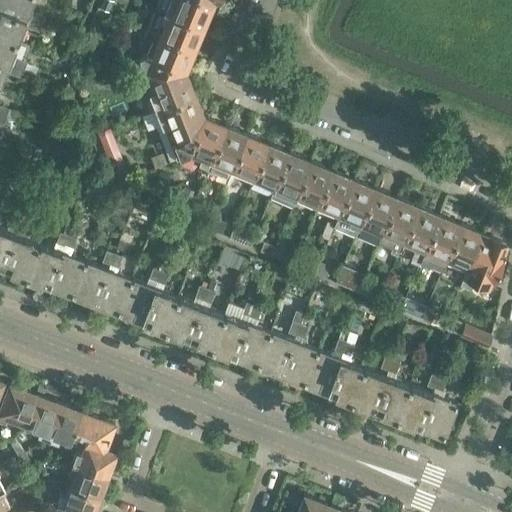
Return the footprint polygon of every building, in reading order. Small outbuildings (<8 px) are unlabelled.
[(32,0),(0,0),(0,6),(27,17),(32,0)] [(100,0),(98,6),(110,11),(113,0),(100,0)] [(168,0),(165,9),(204,25),(214,1),(210,0),(168,0)] [(0,6),(0,32),(18,40),(24,24),(27,26),(39,30),(42,23),(30,18),(27,17),(0,6)] [(156,30),(159,32),(195,46),(204,25),(165,9),(156,30)] [(30,18),(42,23),(45,15),(33,11),(30,18)] [(127,17),(113,12),(110,21),(123,26),(127,17)] [(146,53),(145,53),(184,69),(186,69),(185,69),(195,46),(159,32),(156,30),(147,52),(146,53)] [(18,40),(0,32),(0,59),(9,63),(13,64),(24,69),(37,73),(40,66),(27,61),(12,55),(18,40)] [(184,69),(145,53),(140,55),(145,68),(143,69),(152,89),(149,90),(155,107),(194,91),(186,69),(184,69)] [(0,59),(0,85),(9,63),(0,59)] [(21,76),(24,69),(13,64),(10,72),(21,76)] [(108,82),(105,73),(93,78),(97,87),(108,82)] [(194,91),(155,107),(163,125),(158,127),(171,158),(179,155),(180,157),(186,155),(204,115),(194,91)] [(0,112),(6,115),(17,119),(20,111),(0,103),(0,112)] [(199,164),(207,167),(210,160),(225,124),(204,115),(186,155),(188,154),(189,155),(190,154),(201,159),(199,164)] [(225,124),(210,160),(231,169),(246,132),(225,124)] [(112,182),(118,181),(129,176),(108,125),(97,130),(112,182)] [(246,132),(231,169),(253,178),(268,142),(246,132)] [(268,142),(253,178),(274,187),(289,151),(268,142)] [(150,152),(156,165),(168,160),(163,147),(150,152)] [(289,151),(274,187),(270,195),(292,204),(296,196),(311,160),(289,151)] [(311,160),(296,196),(317,205),(333,169),(311,160)] [(134,169),(135,173),(148,168),(146,164),(134,169)] [(333,169),(317,205),(339,213),(354,177),(333,169)] [(375,186),(354,177),(339,213),(360,222),(375,186)] [(128,186),(126,193),(137,198),(140,191),(128,186)] [(396,195),(375,186),(360,222),(355,232),(377,241),(378,238),(381,231),(396,195)] [(171,212),(185,218),(194,196),(180,190),(171,212)] [(396,195),(381,231),(378,238),(391,244),(389,249),(397,252),(403,240),(418,204),(396,195)] [(418,204),(403,240),(415,246),(411,257),(420,261),(425,249),(440,214),(418,204)] [(196,222),(207,227),(213,210),(203,206),(196,222)] [(0,224),(0,263),(2,265),(21,215),(13,212),(9,223),(8,223),(6,227),(0,224)] [(440,214),(425,249),(446,258),(461,222),(440,214)] [(21,215),(2,265),(26,274),(39,240),(25,234),(27,230),(26,229),(30,218),(21,215)] [(129,215),(125,225),(132,228),(137,218),(129,215)] [(230,223),(214,217),(210,225),(227,231),(230,223)] [(328,237),(335,221),(327,218),(321,234),(328,237)] [(461,222),(446,258),(465,266),(462,274),(464,275),(483,231),(461,222)] [(228,236),(250,245),(253,236),(232,227),(228,236)] [(39,240),(26,274),(49,283),(62,247),(68,233),(63,231),(60,230),(55,246),(39,240)] [(483,231),(464,275),(461,282),(470,285),(472,281),(477,280),(492,286),(507,250),(504,249),(508,240),(492,234),(491,235),(483,231)] [(76,236),(68,233),(64,245),(72,248),(76,236)] [(281,262),(293,263),(299,247),(278,238),(271,254),(281,262)] [(258,248),(271,254),(274,246),(261,240),(258,248)] [(62,247),(49,283),(72,292),(86,256),(62,247)] [(114,251),(106,248),(102,259),(110,262),(114,251)] [(109,265),(95,300),(119,309),(132,274),(116,268),(121,254),(114,251),(109,265)] [(86,256),(72,292),(95,300),(109,265),(86,256)] [(318,261),(314,271),(326,276),(330,266),(318,261)] [(132,274),(119,309),(142,318),(155,284),(155,283),(161,268),(153,265),(148,280),(132,274)] [(155,284),(142,318),(165,327),(179,293),(163,287),(165,283),(164,283),(169,272),(161,268),(155,283),(155,284)] [(339,270),(335,280),(356,289),(360,279),(339,270)] [(360,280),(357,289),(372,296),(376,286),(360,280)] [(179,293),(165,327),(188,336),(201,302),(207,286),(200,283),(194,299),(179,293)] [(215,289),(207,286),(203,298),(211,301),(215,289)] [(388,303),(400,308),(405,297),(392,292),(388,303)] [(229,299),(225,311),(212,345),(235,353),(254,303),(246,300),(244,305),(229,299)] [(410,312),(422,317),(426,306),(415,301),(410,312)] [(201,302),(188,336),(212,345),(225,311),(201,302)] [(254,303),(235,353),(258,362),(272,327),(257,321),(259,318),(258,317),(262,306),(254,303)] [(426,306),(422,317),(437,323),(441,312),(426,306)] [(447,314),(443,326),(453,330),(457,318),(447,314)] [(300,321),(292,318),(287,330),(295,333),(300,321)] [(465,320),(460,333),(487,345),(492,332),(465,320)] [(295,336),(281,371),(304,380),(318,345),(306,340),(307,337),(304,335),(308,325),(300,322),(295,333),(295,336)] [(272,327),(258,362),(281,371),(295,336),(272,327)] [(318,345),(304,380),(328,389),(350,332),(342,329),(339,336),(334,347),(330,350),(318,345)] [(350,332),(328,389),(351,398),(364,363),(351,358),(350,353),(354,342),(357,335),(350,332)] [(394,354),(387,372),(374,407),(397,416),(410,381),(397,376),(398,370),(402,360),(400,360),(401,357),(394,354)] [(393,357),(385,354),(380,366),(388,369),(393,357)] [(364,363),(351,398),(374,407),(387,372),(364,363)] [(439,375),(434,389),(420,424),(444,434),(457,400),(443,395),(445,390),(443,389),(447,378),(450,371),(442,368),(439,375)] [(439,375),(431,372),(427,383),(435,386),(439,375)] [(410,381),(397,416),(420,424),(434,389),(433,389),(433,390),(410,381)] [(9,382),(0,405),(0,413),(26,423),(29,424),(41,394),(9,382)] [(26,423),(40,429),(38,433),(48,436),(49,436),(62,399),(53,396),(53,398),(41,394),(29,424),(26,423)] [(49,436),(48,436),(59,440),(61,436),(71,440),(82,409),(71,405),(72,403),(62,399),(49,436)] [(82,409),(71,440),(70,444),(74,445),(83,439),(116,451),(105,447),(115,422),(82,409)] [(9,440),(17,455),(24,451),(13,436),(9,440)] [(77,449),(73,460),(110,473),(114,463),(112,463),(116,451),(83,439),(74,445),(77,449)] [(17,455),(24,468),(31,464),(24,451),(17,455)] [(73,472),(69,483),(100,494),(105,481),(107,482),(110,473),(73,460),(69,471),(73,472)] [(24,468),(31,482),(38,477),(31,464),(24,468)] [(100,494),(69,483),(66,492),(62,491),(58,503),(84,511),(95,511),(98,505),(96,505),(100,494)] [(40,489),(36,501),(45,505),(50,493),(40,489)] [(9,511),(0,493),(0,511),(9,511)] [(305,494),(298,511),(334,511),(337,506),(305,494)]
